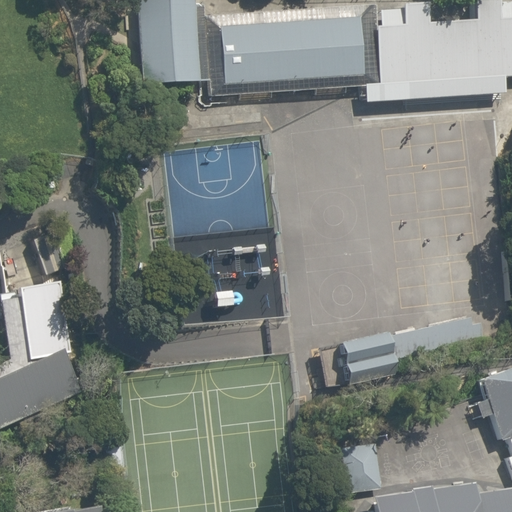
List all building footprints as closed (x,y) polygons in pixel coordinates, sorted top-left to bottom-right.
[(195,82),(189,7),(188,0),(131,0),(136,86),(195,82)] [(374,85),(359,86),(359,87),(360,104),(499,95),(498,79),(511,77),(511,3),(492,4),(492,0),(491,0),(468,1),(469,21),(422,24),(421,5),(396,6),(396,10),(374,11),(375,27),(372,27),(369,28),(374,85)] [(206,98),(359,87),(359,86),(374,85),(369,28),(372,27),(371,6),(200,17),(199,6),(189,7),(195,82),(204,82),(206,98)] [(0,422),(69,390),(46,274),(0,282),(0,337),(4,359),(0,360),(0,422)] [(376,333),(331,344),(338,376),(383,365),(376,333)] [(511,364),(471,379),(509,486),(511,485),(511,364)] [(339,494),(372,490),(365,443),(333,447),(339,494)] [(511,511),(511,498),(468,505),(465,484),(364,498),(366,511),(511,511)] [(92,511),(90,500),(19,511),(92,511)]
